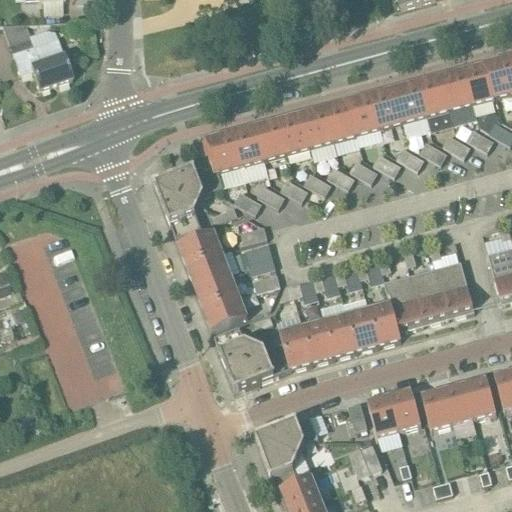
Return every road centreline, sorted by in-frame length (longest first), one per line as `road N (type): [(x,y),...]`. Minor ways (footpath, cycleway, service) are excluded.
road 1 (tertiary): [(116,131),(511,18)]
road 2 (residential): [(209,429),(511,342)]
road 3 (residential): [(200,401),(115,172),(116,131)]
road 4 (unclassified): [(0,471),(200,401)]
road 5 (unclassified): [(116,131),(119,0)]
road 6 (tertiary): [(0,173),(116,131)]
